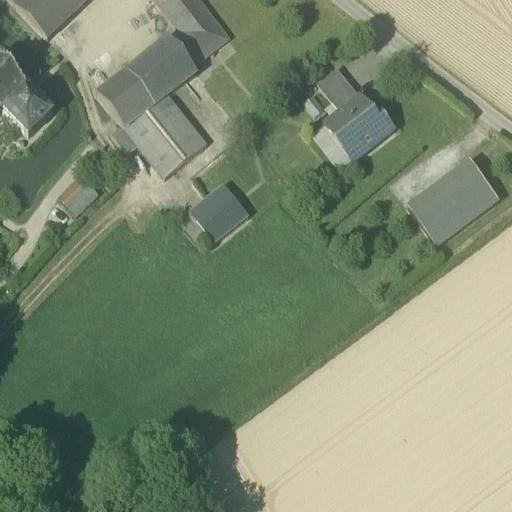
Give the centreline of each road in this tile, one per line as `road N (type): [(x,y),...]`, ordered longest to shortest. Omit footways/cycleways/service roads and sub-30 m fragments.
road 1 (track): [(68,59),(99,135),(136,191),(0,330)]
road 2 (residential): [(511,138),(343,0)]
